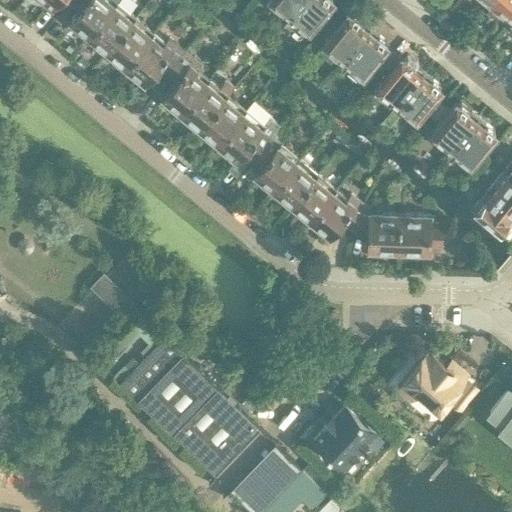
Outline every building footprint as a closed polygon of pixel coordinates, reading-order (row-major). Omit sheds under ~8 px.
[(79,29),(87,36),(116,0),(84,0),(70,18),(78,25),(79,29)] [(117,0),(116,0),(87,36),(96,43),(100,42),(108,49),(136,15),(117,0)] [(275,0),(290,11),(299,0),(275,0)] [(299,0),(290,11),(309,28),(332,0),(299,0)] [(511,0),(490,0),(488,4),(501,15),(505,11),(510,16),(511,13),(511,0)] [(324,40),(343,56),(370,24),(353,11),(349,12),(348,11),(324,40)] [(136,15),(108,49),(115,55),(115,59),(124,66),(154,30),(136,15)] [(386,38),(370,24),(343,56),(363,72),(387,43),(386,42),(386,38)] [(154,30),(124,66),(132,73),(137,73),(145,80),(158,64),(167,71),(185,48),(169,35),(165,39),(154,30)] [(185,48),(167,71),(176,78),(162,94),(171,101),(171,105),(180,113),(210,77),(198,67),(202,62),(185,48)] [(378,84),(397,100),(423,69),(407,55),(403,56),(402,55),(378,84)] [(417,117),(441,88),(440,86),(440,83),(423,69),(397,100),(417,117)] [(200,125),(228,92),(234,85),(226,78),(220,85),(210,77),(180,113),(188,119),(192,119),(200,125)] [(228,92),(200,125),(208,132),(208,136),(216,143),(247,107),(228,92)] [(452,146),(478,114),(461,100),(457,101),(456,100),(432,129),(452,146)] [(247,107),(216,143),(225,150),(229,149),(237,156),(243,150),(251,157),(270,135),(261,127),(265,123),(247,107)] [(495,128),(478,114),(452,146),(472,162),(495,133),(494,131),(495,128)] [(270,135),(251,157),(260,164),(255,171),(263,178),(263,182),(271,189),(299,156),(280,140),(279,142),(270,135)] [(299,156),(271,189),(280,196),(284,195),(292,202),(318,171),(299,156)] [(511,173),(504,167),(488,186),(511,207),(511,173)] [(318,171),(292,202),(300,208),(300,213),(309,219),(336,186),(318,171)] [(336,186),(309,219),(317,226),(321,226),(330,233),(341,219),(355,228),(365,201),(358,197),(351,191),(347,196),(336,186)] [(511,221),(511,207),(488,186),(471,206),(500,230),(501,229),(505,230),(511,221)] [(371,209),(371,203),(365,201),(355,228),(369,232),(369,246),(371,246),(374,249),(382,250),(385,247),(400,247),(401,210),(371,209)] [(431,211),(401,210),(400,247),(414,248),(416,251),(424,251),(427,248),(430,248),(430,243),(441,243),(442,221),(430,221),(431,211)] [(129,317),(143,302),(105,267),(91,282),(129,317)] [(260,427),(217,386),(165,335),(120,380),(216,473),(233,456),(224,447),(234,436),(243,445),(260,427)] [(465,386),(460,382),(467,373),(451,360),(447,364),(433,352),(430,355),(426,352),(398,386),(411,396),(418,388),(440,406),(456,387),(461,391),(453,400),(463,407),(478,388),(469,380),(465,386)] [(511,390),(508,387),(490,408),(511,426),(511,390)] [(252,391),(243,401),(251,409),(260,400),(252,391)] [(329,418),(329,419),(360,447),(376,430),(346,402),(334,414),(333,413),(332,415),(329,418)] [(8,413),(0,407),(0,441),(4,445),(9,449),(33,421),(15,405),(8,413)] [(344,465),(360,447),(329,419),(328,419),(325,423),(324,424),(325,425),(314,437),(344,465)] [(275,443),(234,487),(259,511),(301,467),(275,443)]
